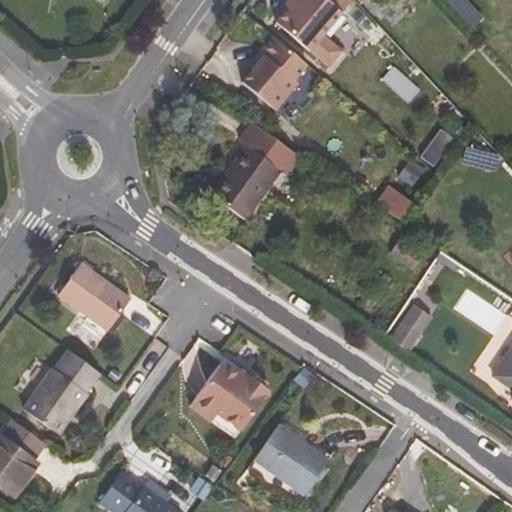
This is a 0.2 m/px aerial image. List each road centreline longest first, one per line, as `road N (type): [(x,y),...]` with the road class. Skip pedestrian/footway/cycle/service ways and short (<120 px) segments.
road 1 (residential): [(511,469),(146,227),(109,187)]
road 2 (residential): [(103,124),(194,0)]
